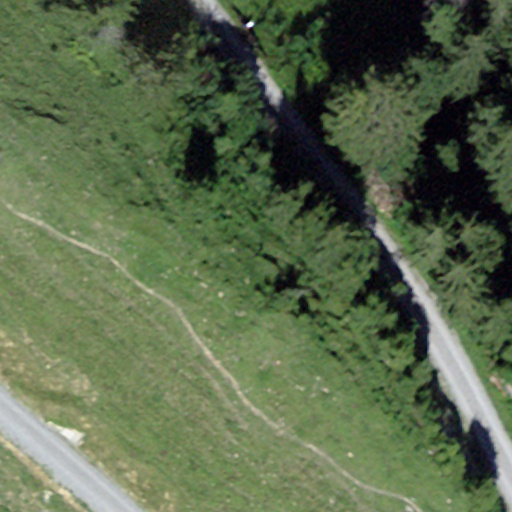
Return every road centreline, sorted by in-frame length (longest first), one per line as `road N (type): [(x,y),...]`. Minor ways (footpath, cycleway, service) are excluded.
road 1 (track): [(511,486),(207,0)]
road 2 (track): [(125,511),(0,402)]
